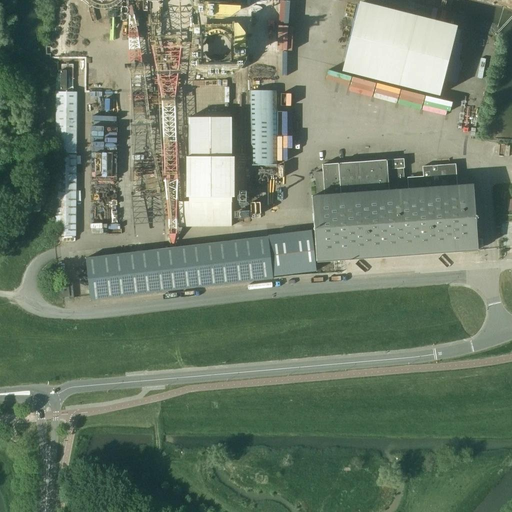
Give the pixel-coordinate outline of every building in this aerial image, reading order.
[(459,57),(462,45),(458,44),(461,31),(456,30),(456,27),(361,3),(360,5),(358,4),(344,57),(347,57),(343,72),(439,96),(443,80),(457,83),(462,64),(459,57)] [(340,76),(334,100),(357,105),(363,81),(340,76)] [(278,91),(252,90),(251,117),(251,166),(277,166),(277,117),(278,91)] [(75,236),(75,92),(55,92),(55,236),(75,236)] [(234,197),(234,157),(232,157),(232,117),(188,117),(188,157),(186,157),(186,197),(188,197),(188,202),(178,202),(179,227),(231,227),(231,202),(231,197),(234,197)] [(475,226),(473,185),(457,186),(455,165),(422,167),(422,177),(407,178),(407,190),(404,190),(403,169),(404,169),(403,159),(323,164),(323,172),(315,173),(316,196),(312,197),(316,261),(483,249),(482,225),(475,226)] [(311,231),(267,236),(268,237),(272,276),(316,271),(311,231)] [(272,276),(268,237),(85,259),(90,296),(90,300),(272,276)] [(73,298),(72,282),(68,283),(68,282),(58,283),(60,297),(68,296),(69,298),(73,298)]
